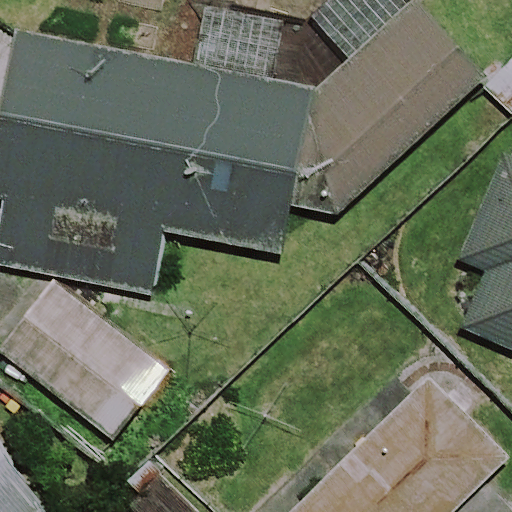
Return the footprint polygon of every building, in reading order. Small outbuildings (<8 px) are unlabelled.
[(421,0),(406,0),(313,81),(14,23),(0,96),(0,261),(151,290),(162,225),(291,251),(483,69),(421,0)] [(511,205),(458,326),(511,349),(511,205)] [(155,355),(50,278),(0,345),(0,346),(104,424),(155,355)] [(452,511),(503,459),(422,380),(293,511),(452,511)] [(0,511),(43,511),(46,511),(0,439),(0,511)]
